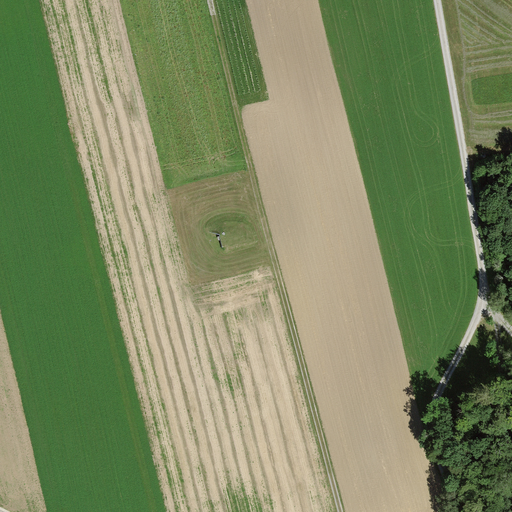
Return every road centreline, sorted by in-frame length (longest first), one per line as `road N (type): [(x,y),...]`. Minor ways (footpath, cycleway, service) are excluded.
road 1 (track): [(338,511),(209,0)]
road 2 (track): [(435,0),(511,449)]
road 3 (track): [(480,280),(477,320),(432,404),(429,440),(451,511)]
